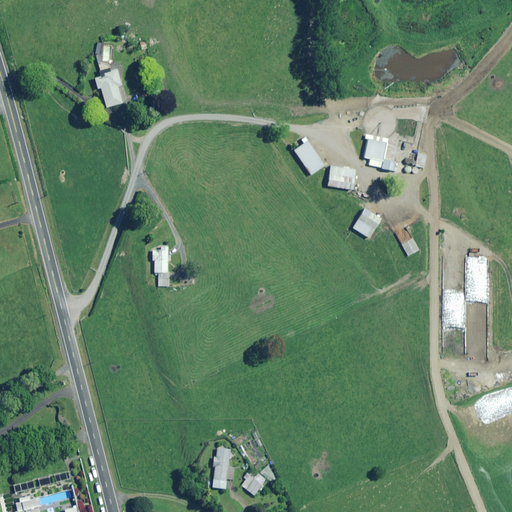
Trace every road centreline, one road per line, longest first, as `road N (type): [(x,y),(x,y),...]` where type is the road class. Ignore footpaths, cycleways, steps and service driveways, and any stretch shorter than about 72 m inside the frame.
road 1 (track): [(437,205),(319,134),(247,117),(180,120),(161,129),(67,328)]
road 2 (tertiary): [(0,70),(114,511)]
road 3 (track): [(490,511),(440,395),(434,246),(446,106)]
road 4 (track): [(446,106),(343,105),(319,134)]
